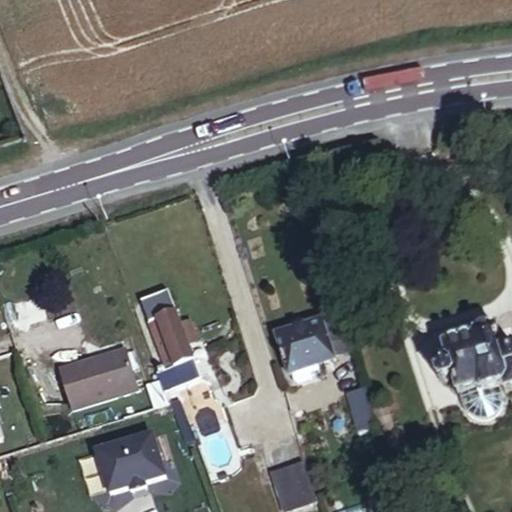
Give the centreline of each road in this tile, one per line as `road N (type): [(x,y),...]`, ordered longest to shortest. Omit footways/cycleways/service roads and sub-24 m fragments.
road 1 (primary): [(511,76),(318,109),(0,207)]
road 2 (unknown): [(198,146),(297,439)]
